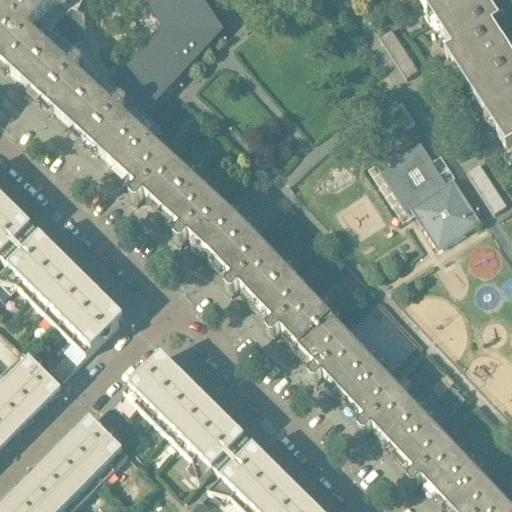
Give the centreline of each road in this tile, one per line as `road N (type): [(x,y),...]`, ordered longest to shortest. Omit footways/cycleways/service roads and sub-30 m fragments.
road 1 (residential): [(180,313),(368,511)]
road 2 (residential): [(0,145),(180,313)]
road 3 (residential): [(85,406),(180,313)]
